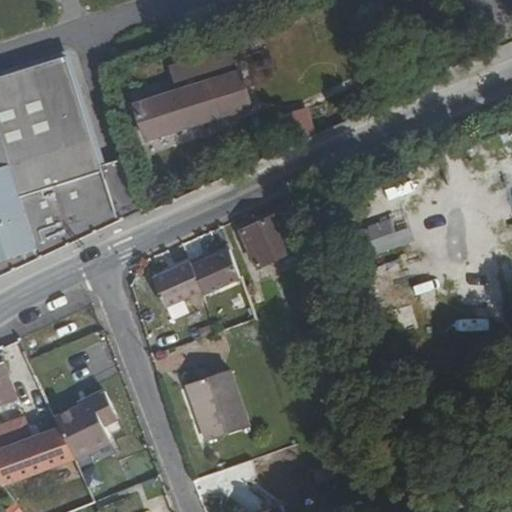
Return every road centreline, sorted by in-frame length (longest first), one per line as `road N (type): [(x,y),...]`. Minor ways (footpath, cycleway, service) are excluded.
road 1 (residential): [(97,261),(511,71)]
road 2 (residential): [(97,261),(191,511)]
